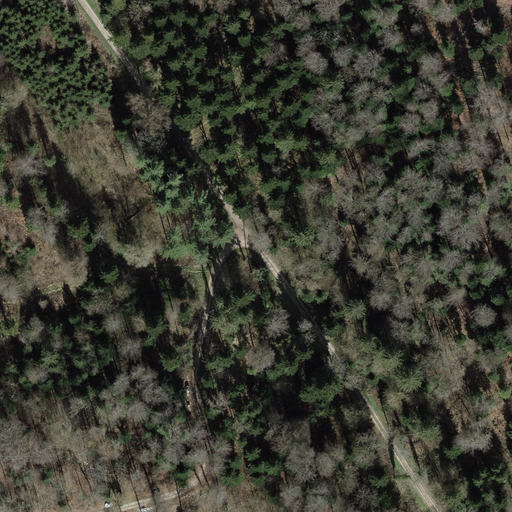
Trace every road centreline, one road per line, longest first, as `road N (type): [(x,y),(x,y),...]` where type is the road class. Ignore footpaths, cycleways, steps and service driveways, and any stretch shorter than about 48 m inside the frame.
road 1 (track): [(81,0),(343,364),(435,511)]
road 2 (track): [(249,243),(221,257),(209,285),(192,384),(209,458),(178,493),(106,511)]
